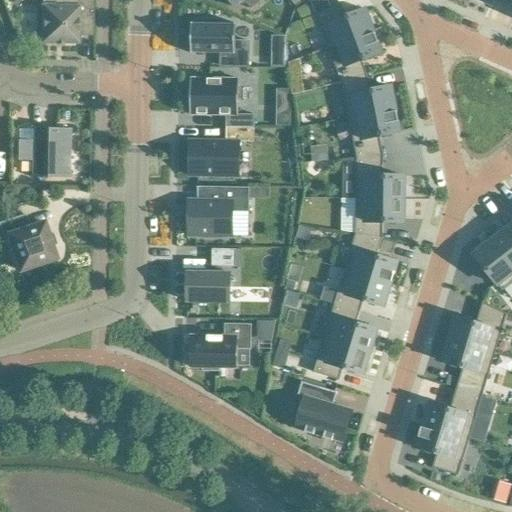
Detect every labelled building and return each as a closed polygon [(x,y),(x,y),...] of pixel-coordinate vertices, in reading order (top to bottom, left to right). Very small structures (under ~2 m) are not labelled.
[(37,15),(37,34),(42,34),(42,42),(77,43),(77,35),(92,35),(92,0),(55,0),(55,7),(42,7),(42,15),(37,15)] [(341,4),(316,14),(328,48),(373,31),(365,9),(346,17),(341,4)] [(192,23),(191,54),(193,54),(193,52),(221,52),(221,66),(249,66),(249,41),(235,41),(236,24),(234,24),(234,25),(223,25),(223,21),(205,20),(204,25),(193,25),(193,23),(192,23)] [(373,31),(328,48),(341,82),(367,74),(362,60),(381,53),(373,31)] [(272,56),(271,67),(285,67),(285,57),(272,56)] [(302,73),(290,77),(292,96),(304,92),(302,73)] [(367,74),(341,82),(348,119),(395,109),(391,87),(371,91),(367,74)] [(191,79),(190,115),(226,115),(226,127),(254,128),(255,115),(238,114),(239,79),(191,79)] [(395,109),(348,119),(356,158),(383,156),(380,136),(400,132),(395,109)] [(291,114),(277,114),(277,125),(291,126),(291,114)] [(190,141),(189,176),(239,177),(240,142),(254,143),(254,128),(226,127),(226,142),(190,141)] [(17,140),(17,161),(32,161),(32,176),(30,176),(30,177),(70,178),(70,177),(68,177),(69,166),(73,166),(73,159),(69,159),(69,130),(71,130),(71,129),(31,128),(31,129),(32,129),(32,141),(17,140)] [(327,152),(312,153),(313,162),(328,161),(327,152)] [(383,156),(356,158),(356,199),(404,199),(404,176),(383,176),(383,156)] [(249,188),(198,186),(197,201),(194,201),(194,214),(189,213),(188,236),(233,237),(233,212),(249,212),(249,188)] [(260,188),(260,199),(271,199),(271,188),(260,188)] [(404,199),(356,199),(356,233),(383,238),(383,222),(404,222),(404,199)] [(25,215),(6,221),(0,223),(0,228),(3,236),(7,235),(19,271),(56,259),(44,223),(29,227),(25,215)] [(299,226),(296,238),(308,241),(311,229),(299,226)] [(511,231),(509,228),(492,241),(511,266),(511,231)] [(355,233),(344,270),(391,284),(398,263),(378,256),(384,238),(356,233),(355,233)] [(511,266),(492,241),(474,255),(502,291),(511,283),(511,266)] [(212,249),(212,267),(236,268),(236,250),(212,249)] [(344,270),(334,304),(361,312),(365,301),(384,307),(391,284),(344,270)] [(188,273),(187,301),(230,302),(230,273),(188,273)] [(289,280),(286,288),(295,290),(297,283),(289,280)] [(456,317),(449,339),(496,353),(508,314),(482,302),(476,323),(456,317)] [(334,304),(324,338),(370,352),(377,330),(357,324),(361,312),(334,304)] [(251,350),(252,324),(225,324),(225,337),(191,336),(191,367),(202,367),(202,371),(221,372),(221,367),(237,367),(237,366),(238,350),(250,350),(251,350)] [(324,338),(313,372),(340,381),(344,368),(363,374),(370,352),(324,338)] [(449,339),(443,361),(463,367),(456,388),(483,396),(496,353),(449,339)] [(276,357),(273,366),(285,369),(287,360),(276,357)] [(298,395),(305,397),(296,427),(306,430),(305,432),(306,433),(307,430),(314,432),(313,435),(314,435),(315,432),(324,435),(323,438),(325,438),(325,436),(332,438),(331,440),(333,441),(333,438),(343,441),(352,412),(328,404),(332,392),(337,394),(337,392),(302,382),(298,395)] [(430,403),(423,425),(470,439),(478,412),(479,409),(483,396),(456,388),(450,409),(430,403)] [(479,409),(478,412),(493,416),(498,401),(483,396),(479,409)] [(423,425),(417,447),(437,453),(432,468),(458,476),(470,439),(423,425)]
